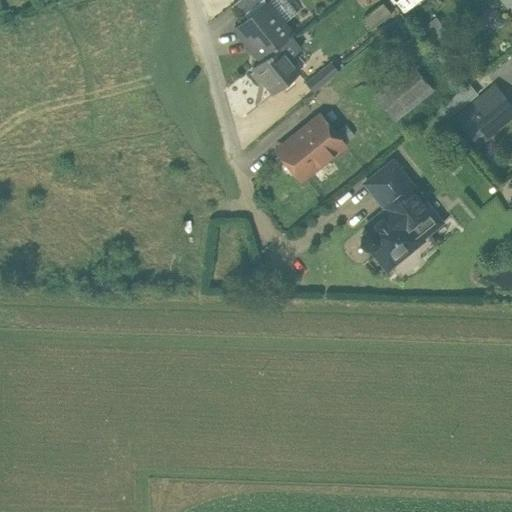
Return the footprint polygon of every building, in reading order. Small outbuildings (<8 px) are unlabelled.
[(237,0),(232,5),(241,17),(261,0),(237,0)] [(396,0),(405,11),(418,0),(396,0)] [(292,35),(266,3),(236,27),(262,59),(278,46),(292,35)] [(262,59),(252,67),(273,93),(299,72),(278,46),(262,59)] [(331,62),(305,82),(314,92),(339,72),(331,62)] [(414,65),(375,97),(394,121),(433,89),(414,65)] [(511,105),(497,87),(458,120),(478,143),(511,113),(511,105)] [(321,115),(304,129),(302,127),(291,136),(292,138),(281,148),(304,176),(311,170),(313,172),(326,162),(324,159),(344,144),(321,115)] [(393,161),(366,182),(385,204),(411,183),(410,183),(393,161)] [(411,183),(385,204),(387,207),(380,213),(380,214),(379,215),(380,217),(381,219),(362,234),(361,242),(365,248),(373,248),(388,266),(390,264),(395,263),(400,260),(403,256),(406,251),(413,245),(415,243),(417,240),(417,238),(416,235),(415,234),(423,226),(428,233),(443,221),(412,182),(410,183),(411,183)]
